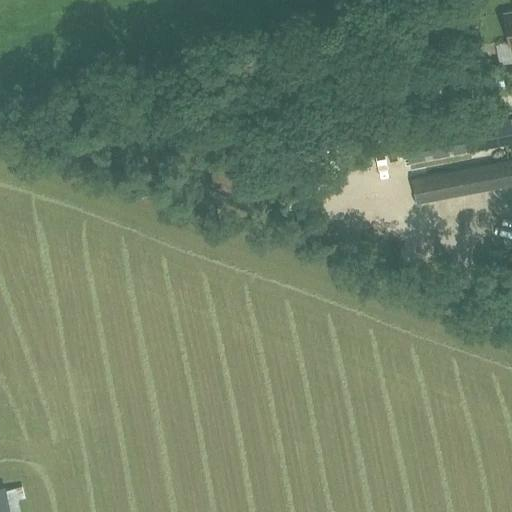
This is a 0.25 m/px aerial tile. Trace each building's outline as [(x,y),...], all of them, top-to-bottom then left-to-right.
[(481,71),(472,72),(476,92),(486,90),(506,87),(505,83),(502,71),(501,65),(481,69),(481,71)] [(397,124),(397,122),(398,106),(382,105),(381,124),(397,124)] [(511,118),(408,138),(408,137),(362,141),(364,161),(408,157),(409,162),(511,142),(511,118)] [(421,162),(422,174),(466,167),(464,155),(421,162)] [(206,189),(231,195),(240,168),(217,159),(206,189)] [(511,159),(502,161),(490,163),(413,178),(418,202),(511,184),(511,159)] [(0,511),(20,511),(19,502),(18,502),(14,487),(6,489),(6,488),(0,488),(0,511)]
